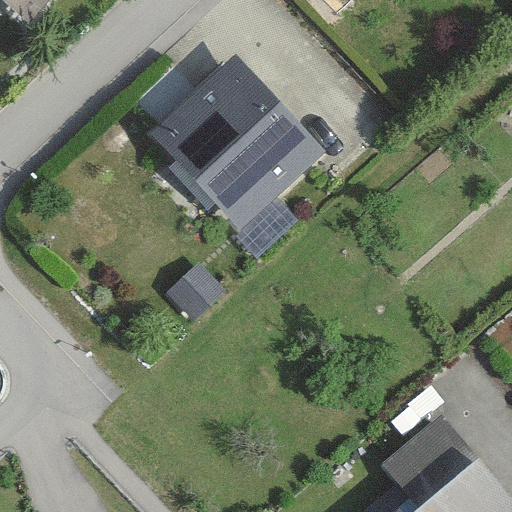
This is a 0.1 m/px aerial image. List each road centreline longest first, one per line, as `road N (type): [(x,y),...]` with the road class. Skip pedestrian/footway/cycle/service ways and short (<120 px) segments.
road 1 (residential): [(160,0),(0,145)]
road 2 (residential): [(0,315),(28,347),(37,377),(0,425)]
